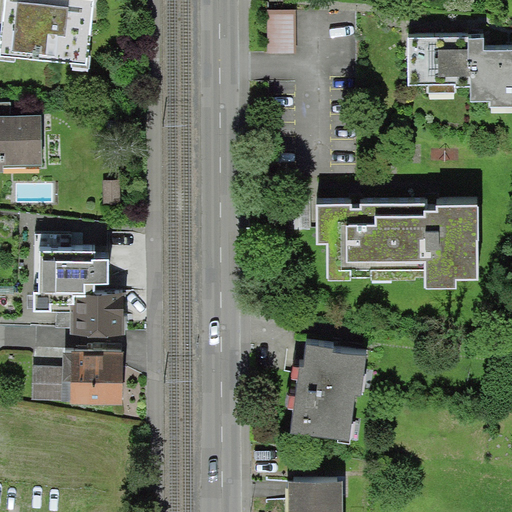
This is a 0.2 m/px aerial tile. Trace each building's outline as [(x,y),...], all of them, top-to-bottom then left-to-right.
[(94,0),(4,0),(0,39),(0,52),(88,61),(94,0)] [(268,10),(268,55),(296,55),(296,10),(268,10)] [(511,49),(483,49),(483,36),(408,37),(408,84),(470,84),(470,100),(511,99),(511,49)] [(42,114),(0,114),(0,169),(43,168),(42,114)] [(119,178),(103,179),(104,204),(121,203),(119,178)] [(477,196),(318,198),(318,238),(330,238),(331,277),(424,275),(424,283),(459,283),(459,270),(478,270),(477,196)] [(95,252),(40,251),(40,291),(34,291),(33,311),(70,311),(70,304),(73,304),(73,295),(95,295),(95,284),(109,284),(109,259),(95,259),(95,252)] [(124,294),(95,295),(73,295),(73,304),(70,304),(70,311),(70,336),(124,335),(124,294)] [(370,352),(310,339),(294,428),(352,441),(370,352)] [(123,352),(71,350),(70,403),(121,404),(123,352)] [(61,364),(33,364),(33,399),(60,399),(61,364)] [(345,511),(346,477),(289,478),(288,511),(345,511)]
